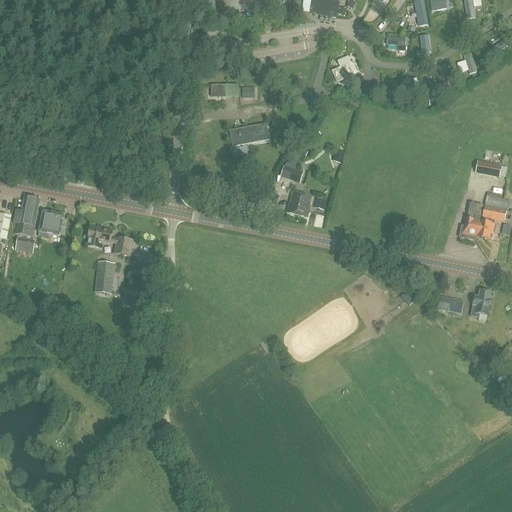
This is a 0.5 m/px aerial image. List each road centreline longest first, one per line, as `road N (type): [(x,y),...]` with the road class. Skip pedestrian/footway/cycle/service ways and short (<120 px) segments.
road 1 (primary): [(511,278),(173,212)]
road 2 (track): [(207,511),(167,420),(170,252)]
road 3 (track): [(167,420),(0,284)]
road 4 (unclassified): [(173,212),(189,0)]
road 5 (primary): [(173,212),(0,177)]
